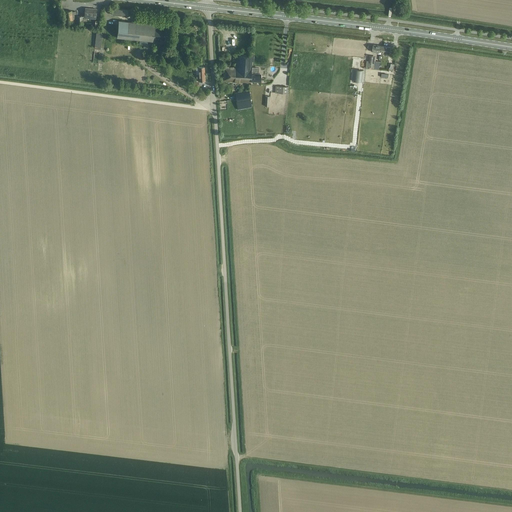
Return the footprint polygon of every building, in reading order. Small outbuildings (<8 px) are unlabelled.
[(95,18),(96,9),(85,8),(84,17),(95,18)] [(112,14),(127,16),(128,10),(113,8),(112,14)] [(72,11),(65,11),(66,22),(77,22),(77,24),(83,23),(82,15),(76,16),(76,11),(72,11)] [(164,40),(166,28),(155,27),(155,24),(119,20),(117,37),(139,40),(139,44),(144,45),(144,47),(147,48),(148,41),(153,42),(153,38),(164,40)] [(390,53),(391,47),(372,45),(372,51),(376,52),(376,51),(386,52),(386,53),(390,53)] [(242,82),(244,55),(236,54),(235,67),(234,81),(242,82)] [(250,82),(251,73),(252,55),(244,55),(242,82),(250,82)] [(234,81),(235,67),(224,67),(223,81),(234,81)] [(354,69),(353,81),(362,82),(363,70),(354,69)] [(251,73),(250,82),(251,82),(251,81),(260,81),(260,78),(261,77),(261,75),(260,75),(260,74),(254,74),(254,72),(252,72),(252,73),(251,73)] [(252,107),(251,104),(249,91),(235,93),(236,99),(238,106),(246,105),(246,108),(252,107)]
